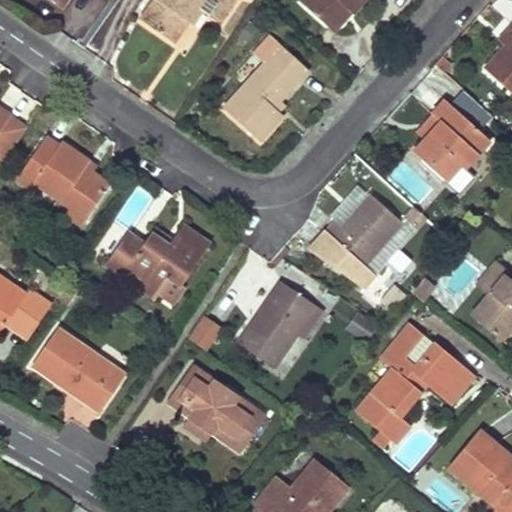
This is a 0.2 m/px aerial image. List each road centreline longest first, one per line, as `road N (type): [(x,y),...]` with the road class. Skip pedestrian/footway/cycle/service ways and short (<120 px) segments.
road 1 (residential): [(0,18),(233,185),(299,172),(456,0)]
road 2 (residential): [(0,435),(125,511)]
